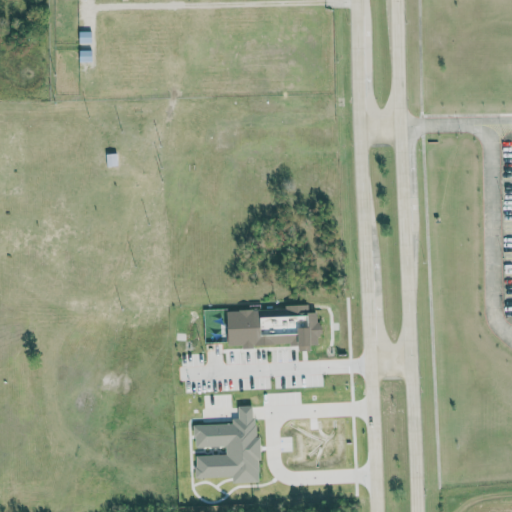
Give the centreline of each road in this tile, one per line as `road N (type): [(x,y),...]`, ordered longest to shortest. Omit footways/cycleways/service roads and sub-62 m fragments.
road 1 (secondary): [(406,511),(401,234)]
road 2 (secondary): [(370,361),(374,511)]
road 3 (secondary): [(360,124),(365,249)]
road 4 (secondary): [(398,123),(396,0)]
